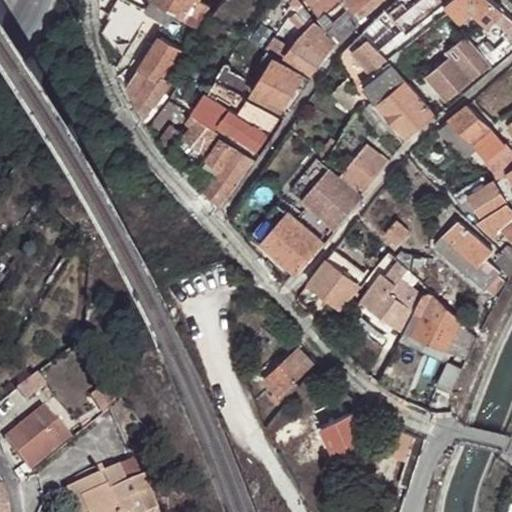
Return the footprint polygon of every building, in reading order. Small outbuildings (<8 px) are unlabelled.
[(120,63),(150,14),(143,9),(128,0),(116,0),(109,15),(114,19),(105,33),(119,62),(120,63)] [(173,37),(196,0),(148,0),(143,9),(150,14),(164,22),(160,29),(173,37)] [(340,0),(306,0),(318,17),(325,12),(340,1),(340,0)] [(352,25),(361,17),(355,10),(345,0),(340,0),(340,1),(347,9),(333,20),(325,12),(318,17),(336,42),(352,25)] [(368,11),(379,0),(345,0),(355,10),(360,4),(368,11)] [(386,10),(362,31),(388,57),(398,49),(407,42),(403,37),(416,26),(442,5),(448,0),(418,0),(408,8),(403,3),(390,14),(386,10)] [(448,0),(442,5),(446,10),(456,22),(470,11),(486,26),(492,20),(503,10),(492,0),(448,0)] [(361,17),(368,11),(360,4),(355,10),(361,17)] [(416,26),(420,32),(446,10),(442,5),(416,26)] [(303,26),(313,18),(305,6),(294,14),(303,26)] [(511,18),(503,10),(492,20),(510,38),(511,36),(511,18)] [(324,56),(329,49),(303,32),(299,39),(324,56)] [(471,79),(490,63),(475,46),(465,33),(445,50),(450,55),(471,79)] [(286,56),(292,47),(273,35),(265,49),(266,50),(274,55),(283,60),(286,56)] [(365,35),(347,51),(371,80),(391,62),(365,35)] [(147,125),(160,109),(154,105),(169,82),(161,77),(179,49),(160,36),(139,68),(150,76),(142,89),(138,95),(150,104),(141,117),(147,125)] [(490,63),(493,66),(511,52),(511,45),(507,41),(494,51),(485,38),(475,46),(490,63)] [(311,73),(324,56),(299,39),(292,47),(286,56),(311,73)] [(388,57),(399,72),(405,78),(415,70),(398,49),(388,57)] [(273,57),(274,55),(266,50),(261,59),(269,64),(273,57)] [(471,79),(450,55),(425,75),(446,100),(471,79)] [(46,76),(34,56),(30,58),(42,79),(46,76)] [(301,74),(273,57),(269,64),(252,92),(280,109),(301,74)] [(150,76),(139,68),(130,82),(142,89),(150,76)] [(5,73),(18,94),(21,92),(8,71),(5,73)] [(399,72),(373,96),(378,103),(407,81),(405,78),(399,72)] [(407,81),(378,103),(405,134),(433,111),(407,81)] [(265,132),(277,114),(248,98),(232,88),(225,98),(235,106),(246,113),(254,119),(251,122),(265,132)] [(255,151),(268,135),(265,132),(251,122),(243,117),(242,119),(218,99),(209,95),(194,115),(198,118),(213,128),(218,122),(255,151)] [(473,141),(490,127),(468,104),(449,117),(473,141)] [(192,126),(198,118),(194,115),(187,123),(192,126)] [(212,142),(218,133),(213,128),(198,118),(192,126),(185,135),(202,149),(208,140),(212,142)] [(71,128),(82,147),(85,145),(75,126),(71,128)] [(511,168),(511,147),(505,141),(504,143),(490,127),(473,141),(498,174),(504,170),(506,173),(511,168)] [(389,141),(396,149),(401,142),(395,135),(389,141)] [(203,194),(217,207),(234,185),(251,160),(221,138),(206,159),(222,168),(203,194)] [(367,143),(339,176),(360,196),(389,160),(367,143)] [(289,188),(301,199),(329,166),(317,155),(289,188)] [(329,167),(329,166),(301,199),(334,228),(361,197),(360,196),(339,176),(338,175),(329,167)] [(493,181),(508,202),(511,199),(511,180),(506,173),(493,181)] [(488,183),(483,175),(453,195),(460,202),(488,183)] [(511,207),(508,202),(493,181),(492,180),(490,182),(488,183),(460,202),(456,204),(474,224),(476,222),(496,241),(505,232),(511,239),(511,207)] [(110,198),(121,216),(123,215),(112,197),(110,198)] [(263,242),(288,212),(277,203),(252,233),(263,242)] [(97,229),(99,228),(88,210),(87,211),(97,229)] [(263,242),(262,243),(295,272),(321,242),(321,241),(288,212),(263,242)] [(460,218),(445,233),(477,265),(484,257),(492,250),(460,218)] [(382,235),(392,246),(408,230),(396,220),(382,235)] [(482,288),(484,286),(496,274),(499,271),(484,257),(477,265),(445,233),(439,239),(438,246),(482,288)] [(503,254),(511,262),(511,251),(510,249),(506,245),(500,251),(503,254)] [(20,253),(10,246),(5,255),(14,261),(20,253)] [(369,276),(334,250),(327,259),(360,285),(362,286),(369,276)] [(493,263),(508,276),(511,269),(511,262),(503,254),(493,263)] [(360,285),(327,259),(310,283),(341,308),(360,285)] [(401,276),(407,268),(403,263),(396,271),(401,276)] [(403,332),(413,310),(421,295),(411,285),(418,279),(407,268),(401,276),(393,285),(381,275),(362,300),(403,332)] [(496,274),(484,286),(490,293),(502,280),(496,274)] [(422,315),(432,293),(430,291),(421,295),(413,310),(422,315)] [(462,356),(468,358),(477,337),(432,293),(422,315),(414,332),(426,339),(462,356)] [(422,348),(426,339),(414,332),(422,315),(413,310),(403,332),(399,338),(422,348)] [(276,341),(261,327),(248,342),(263,356),(276,341)] [(278,396),(282,393),(312,366),(299,350),(265,380),(275,392),(278,396)] [(448,390),(450,391),(463,368),(462,367),(455,364),(448,361),(437,385),(448,390)] [(45,387),(36,377),(17,391),(25,402),(45,387)] [(104,407),(117,398),(109,387),(96,395),(104,407)] [(286,397),(282,393),(278,396),(275,392),(270,398),(276,405),(286,397)] [(25,466),(30,472),(59,447),(44,429),(54,421),(44,408),(4,441),(25,466)] [(355,486),(383,473),(375,456),(372,457),(354,418),(324,430),(342,471),(347,469),(355,486)] [(44,429),(59,447),(60,448),(70,439),(54,421),(44,429)] [(415,448),(420,437),(407,431),(403,442),(415,448)] [(120,511),(118,505),(127,501),(131,511),(155,511),(132,458),(117,464),(99,472),(105,485),(81,495),(87,511),(120,511)] [(15,474),(20,482),(32,474),(30,472),(25,466),(15,474)] [(93,475),(99,472),(96,466),(90,469),(93,475)] [(68,478),(71,485),(93,475),(90,469),(68,478)] [(77,511),(87,511),(81,495),(105,485),(99,472),(93,475),(71,485),(66,487),(77,511)] [(0,487),(0,511),(8,511),(4,488),(3,487),(0,487)] [(118,505),(120,511),(129,511),(131,511),(127,501),(118,505)]
